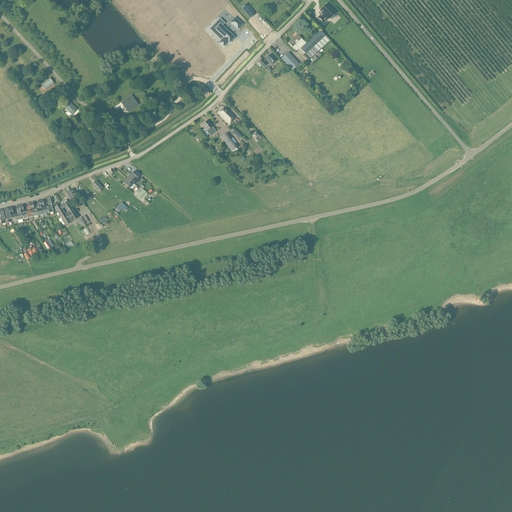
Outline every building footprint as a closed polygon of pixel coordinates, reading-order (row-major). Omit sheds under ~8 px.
[(333,11),(325,3),(319,9),(321,12),(317,16),(322,21),(326,17),(327,18),(329,16),(330,18),(334,15),(332,13),(333,11)] [(241,8),(237,12),(245,23),(250,19),(241,8)] [(236,18),(232,22),(238,30),(243,26),(236,18)] [(271,31),(274,28),(263,18),(260,21),(271,31)] [(223,20),(215,27),(225,39),(220,43),(223,47),(229,43),(229,44),(235,39),(224,26),(226,24),(223,20)] [(300,49),(305,54),(310,59),(330,41),(320,30),(306,44),(297,35),(289,43),(295,49),(298,47),(300,49)] [(240,40),(244,45),(254,35),(249,31),(240,40)] [(281,59),(290,68),(292,71),(299,65),(288,53),(281,59)] [(266,59),(271,65),(277,60),(271,54),(266,59)] [(24,67),(28,65),(21,56),(18,59),(24,67)] [(262,59),(258,62),(264,68),(267,64),(262,59)] [(45,90),(54,84),(50,78),(41,85),(45,90)] [(133,98),(123,106),(128,112),(138,105),(133,98)] [(64,108),(72,115),(77,110),(69,102),(64,108)] [(219,114),(230,124),(233,122),(231,120),(235,117),(225,107),(219,114)] [(208,121),(202,125),(204,128),(202,130),(207,136),(209,134),(211,136),(216,132),(208,121)] [(244,138),(233,128),(231,131),(241,141),(244,138)] [(256,132),(251,136),(256,141),(256,140),(258,142),(262,139),(260,137),(260,136),(256,132)] [(226,133),(221,137),(232,152),(233,153),(238,150),(237,148),(226,133)] [(132,173),(128,178),(134,183),(138,178),(132,173)] [(128,178),(124,183),(130,188),(134,183),(128,178)] [(96,181),(92,185),(98,192),(99,192),(100,194),(103,191),(101,190),(103,188),(96,181)] [(66,193),(71,201),(78,197),(73,188),(66,193)] [(142,190),(140,188),(135,193),(141,198),(146,192),(143,189),(142,190)] [(43,200),(40,201),(43,215),(48,213),(47,207),(44,208),(44,206),(43,200)] [(60,204),(54,208),(57,212),(69,205),(68,202),(67,202),(66,200),(60,204)] [(33,203),(30,204),(33,217),(38,216),(36,209),(34,210),(33,208),(34,208),(33,203)] [(125,211),(127,208),(122,203),(116,209),(119,212),(123,208),(125,211)] [(23,205),(19,206),(23,220),(28,218),(26,212),(24,213),(23,211),(24,211),(23,205)] [(69,205),(57,212),(60,217),(72,209),(71,208),(69,205)] [(12,208),(9,209),(12,222),(17,221),(16,214),(13,215),(13,213),(12,208)] [(72,209),(60,217),(63,221),(75,214),(72,209)] [(75,214),(63,221),(66,226),(74,221),(73,219),(77,217),(75,214)] [(85,216),(78,220),(83,226),(87,224),(89,222),(85,216)]
